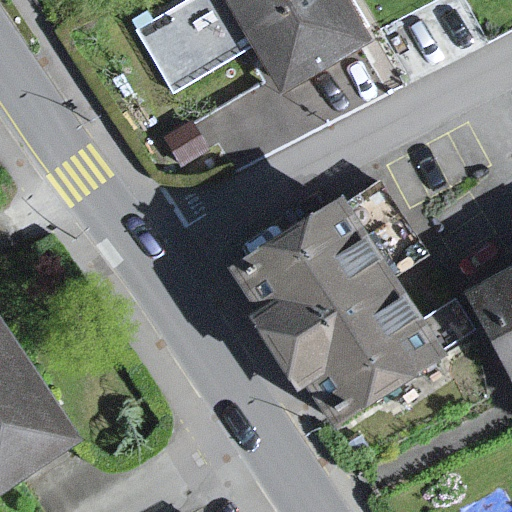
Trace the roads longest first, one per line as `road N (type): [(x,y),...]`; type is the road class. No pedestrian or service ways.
road 1 (residential): [(137,257),(511,68)]
road 2 (primary): [(137,257),(298,511)]
road 3 (primary): [(0,67),(137,257)]
road 4 (unknown): [(121,511),(242,423)]
